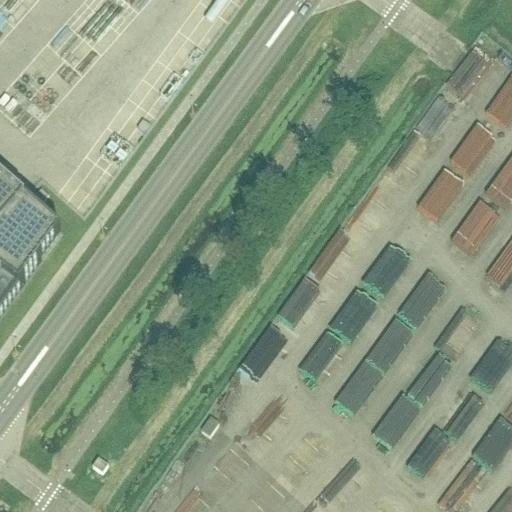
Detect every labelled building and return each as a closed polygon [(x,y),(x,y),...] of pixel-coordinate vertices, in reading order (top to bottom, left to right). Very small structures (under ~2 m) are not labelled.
[(0,0),(20,15),(27,6),(37,14),(46,0),(0,0)] [(225,19),(235,5),(227,0),(222,0),(214,11),(225,19)] [(38,68),(44,73),(59,54),(52,49),(38,68)] [(66,105),(82,87),(73,80),(57,98),(66,105)] [(444,102),(422,133),(441,146),(463,115),(444,102)] [(478,177),(503,147),(492,137),(467,167),(478,177)] [(122,175),(135,157),(126,150),(113,169),(122,175)] [(511,193),(511,173),(503,188),(511,193)] [(0,188),(0,314),(62,244),(0,188)] [(434,277),(451,291),(482,254),(464,240),(434,277)] [(332,270),(348,276),(355,256),(339,250),(332,270)] [(293,316),(311,327),(332,293),(314,282),(293,316)] [(418,338),(446,301),(428,288),(400,325),(418,338)] [(289,317),(268,351),(288,363),(309,329),(289,317)] [(458,363),(473,329),(453,320),(438,354),(458,363)] [(486,402),(511,365),(511,355),(496,344),(465,388),(486,402)] [(242,384),(261,397),(282,366),(263,353),(242,384)] [(422,369),(403,400),(417,408),(436,377),(422,369)] [(269,423),(289,436),(317,393),(297,380),(269,423)] [(511,401),(496,416),(511,432),(511,401)] [(182,502),(195,483),(181,474),(168,492),(182,502)] [(219,511),(228,511),(247,490),(235,480),(213,507),(219,511)] [(406,480),(385,511),(406,511),(421,489),(406,480)] [(511,484),(500,501),(511,509),(511,484)]
